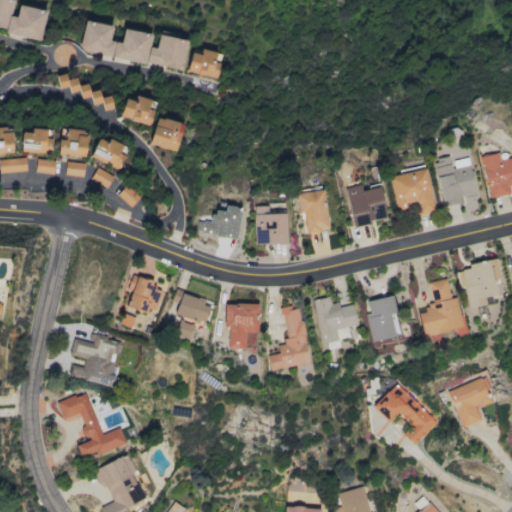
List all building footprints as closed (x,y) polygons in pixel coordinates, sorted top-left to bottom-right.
[(40,38),(44,10),(29,8),(28,16),(23,16),(20,35),(40,38)] [(122,29),(120,42),(109,40),(111,25),(83,20),(78,51),(145,62),(150,33),(122,29)] [(185,71),(215,78),(220,54),(191,47),(185,71)] [(132,100),(124,97),(118,116),(147,124),(151,110),(146,109),(149,99),(134,94),(132,100)] [(148,143),(174,151),(182,123),(155,116),(148,143)] [(11,127),(0,126),(0,153),(12,153),(11,127)] [(44,138),(45,128),(30,128),(30,132),(20,131),(19,151),(50,153),(51,139),(44,138)] [(85,155),(86,129),(58,128),(57,154),(85,155)] [(102,152),(108,155),(105,162),(117,167),(125,146),(107,140),(102,152)] [(479,156),(488,197),(511,192),(510,192),(511,191),(511,156),(499,159),(497,152),(479,156)] [(467,157),(450,161),(449,155),(433,158),(441,206),(459,203),(458,196),(474,193),(467,157)] [(0,171),(25,171),(24,157),(0,158),(0,171)] [(53,173),(54,160),(35,159),(34,172),(53,173)] [(82,175),(83,162),(64,161),(63,175),(82,175)] [(89,179),(106,187),(112,175),(95,167),(89,179)] [(389,175),(395,209),(416,205),(417,214),(433,211),(424,168),(389,175)] [(344,187),(352,225),(385,218),(378,184),(360,188),(360,184),(344,187)] [(298,214),(301,213),(304,233),(327,229),(321,189),(294,193),(298,214)] [(252,205),(254,244),(286,243),(285,211),(267,211),(267,205),(252,205)] [(496,294),(493,279),(499,278),(495,258),(466,263),(467,268),(455,271),(458,287),(463,286),(467,307),(485,304),(483,297),(496,294)] [(126,307),(154,312),(158,290),(151,288),(153,280),(129,275),(126,290),(129,290),(126,307)] [(422,336),(453,330),(454,336),(465,334),(457,296),(449,298),(445,278),(428,281),(432,302),(424,304),(426,311),(418,312),(422,336)] [(173,291),(170,302),(176,304),(173,313),(203,322),(209,302),(173,291)] [(365,300),(368,313),(364,314),(370,342),(394,336),(389,313),(394,312),(391,295),(365,300)] [(348,338),(346,326),(355,324),(351,302),(330,306),(328,296),(312,299),(320,343),(348,338)] [(243,348),(243,331),(256,331),(256,303),(222,302),(222,327),(227,327),(226,348),(243,348)] [(307,363),(298,305),(280,308),(285,343),(276,345),(277,353),(266,355),(269,369),(307,363)] [(187,339),(192,325),(178,320),(173,334),(187,339)] [(243,347),(254,347),(254,332),(244,332),(243,347)] [(68,376),(112,386),(116,368),(112,367),(119,340),(90,334),(88,342),(72,338),(68,354),(83,358),(81,367),(71,364),(68,376)] [(445,390),(459,426),(479,419),(474,408),(491,401),(481,376),(445,390)] [(434,422),(394,383),(372,406),(388,421),(397,412),(410,425),(401,434),(412,444),(434,422)] [(124,443),(118,427),(99,434),(84,391),(55,402),(61,419),(76,413),(86,440),(75,444),(79,456),(94,451),(95,454),(124,443)] [(121,511),(146,502),(125,454),(94,468),(109,502),(99,506),(101,511),(121,511)] [(415,511),(435,511),(427,502),(415,511)]
